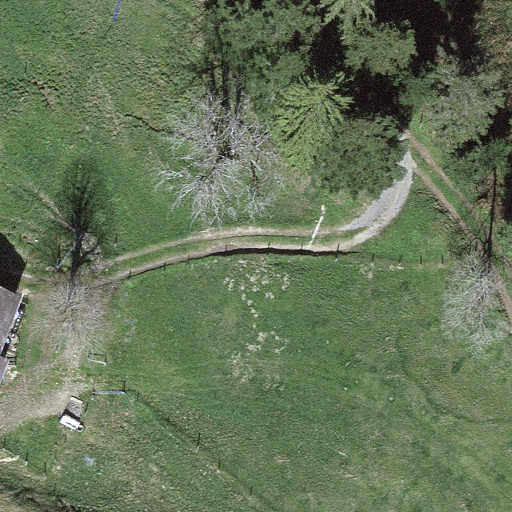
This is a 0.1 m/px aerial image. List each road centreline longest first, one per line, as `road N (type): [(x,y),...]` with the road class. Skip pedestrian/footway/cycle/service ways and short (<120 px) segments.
road 1 (track): [(250,511),(54,356),(40,325),(53,297),(111,269),(232,238),(344,235),(380,213),(400,164),(390,136),(270,0)]
road 2 (track): [(511,290),(459,202),(423,171),(400,164)]
